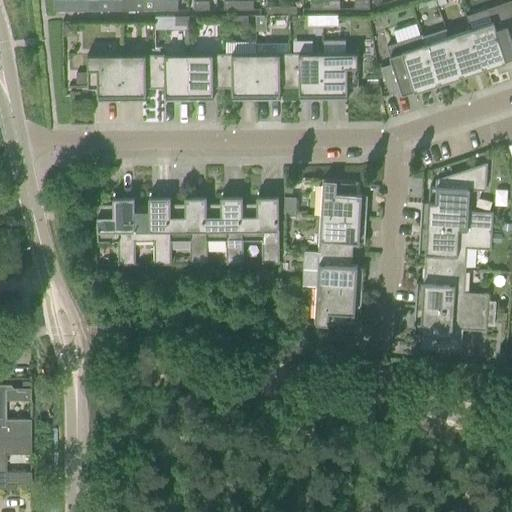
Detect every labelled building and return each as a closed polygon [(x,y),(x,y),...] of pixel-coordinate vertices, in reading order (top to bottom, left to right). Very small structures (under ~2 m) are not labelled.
[(76,11),(76,0),(53,0),(53,11),(76,11)] [(98,0),(76,0),(76,11),(99,10),(98,0)] [(120,0),(98,0),(99,10),(121,10),(120,0)] [(143,10),(142,0),(120,0),(121,10),(143,10)] [(165,0),(142,0),(143,10),(165,10),(165,0)] [(165,0),(165,10),(177,10),(176,0),(165,0)] [(238,9),(238,0),(223,1),(223,9),(238,9)] [(238,0),(238,9),(252,9),(252,0),(238,0)] [(325,8),(324,0),(309,0),(310,9),(325,8)] [(338,0),(324,0),(325,8),(339,8),(338,0)] [(353,0),(354,8),(368,8),(368,0),(353,0)] [(209,1),(194,1),(194,10),(209,10),(209,1)] [(492,21),(471,28),(483,66),(511,56),(511,38),(508,27),(511,26),(511,7),(510,2),(488,9),(492,21)] [(281,15),(281,6),(267,6),(267,15),(281,15)] [(281,6),(281,15),(296,15),(296,6),(281,6)] [(247,15),(233,15),(233,25),(247,24),(247,15)] [(259,15),(255,15),(255,30),(265,30),(265,15),(259,15)] [(322,15),(307,15),(307,25),(322,25),(322,15)] [(337,15),(322,15),(322,25),(337,25),(337,15)] [(188,16),(174,16),(174,25),(188,25),(188,16)] [(397,42),(386,45),(391,61),(402,93),(437,82),(422,36),(421,34),(419,34),(415,22),(393,30),(397,42)] [(76,24),(63,24),(63,35),(76,34),(76,24)] [(446,28),(422,36),(437,82),(460,74),(448,36),(446,28)] [(471,28),(448,36),(460,74),(483,66),(471,28)] [(289,52),(255,53),(256,99),(270,99),(270,93),(279,93),(279,86),(289,86),(289,52)] [(323,98),(323,52),(289,52),(289,86),(299,86),(299,92),(309,92),(309,98),(323,98)] [(337,92),(347,92),(347,86),(357,86),(357,52),(323,52),(323,98),(337,98),(337,92)] [(188,53),(155,54),(155,87),(165,87),(165,93),(175,93),(175,99),(189,99),(188,53)] [(222,53),(188,53),(189,99),(203,99),(202,93),(212,93),(212,87),(222,87),(222,53)] [(255,53),(222,53),(222,87),(232,87),(232,93),(242,93),(242,99),(256,99),(255,53)] [(121,100),(121,54),(87,54),(87,71),(87,83),(87,88),(97,88),(98,94),(107,94),(108,100),(121,100)] [(155,87),(155,54),(121,54),(121,100),(135,100),(135,94),(145,94),(145,87),(155,87)] [(87,83),(87,71),(76,71),(76,83),(87,83)] [(470,187),(470,189),(485,190),(487,162),(436,179),(435,185),(470,187)] [(361,204),(361,194),(355,193),(356,180),(322,178),(320,215),(366,218),(367,204),(361,204)] [(490,230),(491,212),(469,210),(470,189),(470,187),(435,185),(429,185),(427,211),(420,211),(419,226),(490,230)] [(256,203),(242,203),(242,240),(262,239),(262,263),(279,263),(278,248),(278,213),(278,195),(263,195),(258,195),(257,195),(256,195),(256,203)] [(149,204),(134,204),(134,241),(154,240),(154,264),(171,263),(170,240),(170,203),(170,196),(148,196),(149,204)] [(184,203),(170,203),(170,240),(190,240),(190,263),(207,263),(206,240),(206,203),(206,196),(184,196),(184,203)] [(220,196),(220,203),(206,203),(206,240),(226,240),(226,263),(243,263),(242,240),(242,203),(242,196),(220,196)] [(112,204),(97,204),(97,241),(118,241),(118,264),(120,264),(134,264),(133,197),(119,197),(114,197),(113,197),(112,197),(112,204)] [(284,200),(284,213),(294,213),(295,198),(284,197),(284,200)] [(320,215),(318,251),(351,253),(352,241),(358,241),(359,231),(365,232),(366,218),(320,215)] [(490,233),(490,230),(419,226),(419,241),(426,241),(424,267),(464,269),(465,246),(489,248),(489,242),(490,233)] [(490,233),(489,242),(500,242),(500,234),(490,233)] [(351,253),(318,251),(316,287),(361,289),(362,276),(356,275),(357,265),(351,265),(351,253)] [(415,292),(414,307),(486,311),(487,299),(487,292),(463,291),(464,269),(424,267),(423,292),(415,292)] [(289,272),(279,272),(278,284),(288,285),(289,272)] [(361,289),(316,287),(313,323),(347,325),(348,312),(354,313),(355,303),(361,303),(361,289)] [(414,307),(414,322),(421,323),(420,333),(419,349),(460,351),(461,328),(485,329),(485,322),(486,311),(414,307)] [(4,400),(29,400),(29,388),(20,388),(4,388),(2,384),(0,384),(0,435),(29,436),(29,418),(5,418),(4,400)] [(30,453),(29,436),(0,435),(0,487),(2,487),(4,484),(30,484),(29,472),(5,472),(5,453),(30,453)]
